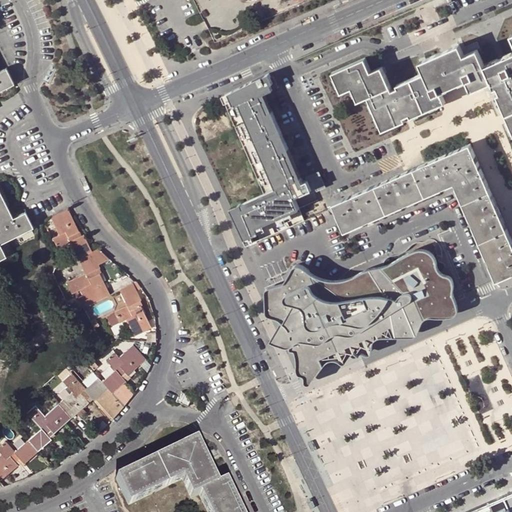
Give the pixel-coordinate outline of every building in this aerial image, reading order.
[(340,86),(342,92),(352,87),(355,86),(362,99),(366,97),(368,96),(369,98),(371,97),(376,108),(374,109),(378,117),(380,117),(385,128),(383,129),(384,130),(406,120),(405,117),(410,114),(411,117),(413,116),(412,114),(425,108),(426,110),(428,110),(426,108),(439,103),(440,106),(446,103),(441,93),(443,92),(441,88),(454,82),(455,85),(467,80),(473,91),(492,82),(495,88),(498,87),(501,93),(497,94),(511,126),(511,34),(511,35),(511,36),(511,56),(506,60),(505,57),(499,59),(500,62),(488,68),(486,64),(485,65),(478,49),(465,55),(460,44),(420,61),(425,72),(398,84),(399,86),(393,89),(382,66),(372,71),(365,58),(333,72),(334,74),(336,73),(342,85),(340,86)] [(486,64),(488,68),(500,62),(499,59),(498,58),(486,64)] [(0,243),(33,227),(27,211),(13,217),(12,214),(10,211),(0,192),(0,90),(14,83),(6,68),(0,71),(0,258),(6,256),(0,243)] [(263,76),(228,91),(234,105),(239,102),(275,188),(282,186),(284,190),(242,207),(241,203),(230,208),(245,238),(258,232),(256,227),(299,208),(296,200),(299,199),(298,195),(315,188),(316,191),(326,187),(320,175),(302,182),(300,177),(296,179),(284,150),(288,148),(272,111),(268,112),(261,95),(258,88),(262,86),(265,93),(273,89),(271,84),(274,83),(271,77),(270,73),(263,76)] [(339,87),(340,86),(342,85),(336,73),(334,74),(333,74),(339,87)] [(456,87),(455,85),(454,82),(441,88),(443,92),(456,87)] [(272,111),(265,93),(262,86),(258,88),(261,95),(268,112),(272,111)] [(352,87),(359,101),(362,99),(355,86),(352,87)] [(368,96),(366,97),(372,110),(374,109),(376,108),(371,97),(369,98),(368,96)] [(441,107),(440,106),(439,103),(426,108),(428,110),(429,113),(441,107)] [(426,113),(426,110),(425,108),(412,114),(413,116),(415,119),(426,113)] [(381,130),(383,129),(385,128),(380,117),(378,117),(375,119),(381,130)] [(333,203),(345,231),(455,183),(497,281),(511,274),(511,238),(471,143),(333,203)] [(284,150),(296,179),(300,177),(288,148),(284,150)] [(275,188),(241,203),(242,207),(284,190),(282,186),(275,188)] [(79,258),(92,252),(85,236),(81,237),(69,211),(52,218),(60,235),(54,238),(59,249),(71,243),(79,258)] [(289,281),(269,289),(307,370),(456,304),(444,279),(446,272),(446,269),(445,266),(440,264),(438,261),(441,253),(440,246),(436,241),(430,239),(424,243),(414,244),(408,248),(402,257),(338,283),(323,280),(308,267),(300,265),(293,267),(289,281)] [(98,270),(100,269),(92,252),(79,258),(86,274),(68,283),(72,293),(85,287),(88,293),(79,298),(84,308),(98,302),(110,295),(98,270)] [(136,336),(152,327),(142,307),(138,308),(136,303),(141,300),(137,290),(134,284),(121,290),(128,307),(116,313),(121,323),(127,319),(136,336)] [(95,319),(90,321),(94,328),(99,326),(95,319)] [(116,371),(103,383),(111,392),(125,407),(134,395),(124,384),(127,382),(122,377),(126,373),(128,376),(129,375),(146,359),(134,346),(120,358),(115,353),(107,360),(116,371)] [(99,367),(95,363),(90,367),(90,368),(94,372),(99,367)] [(66,367),(57,375),(63,382),(72,374),(66,367)] [(94,372),(90,368),(80,377),(85,383),(96,374),(94,372)] [(127,382),(131,378),(129,375),(128,376),(126,373),(122,377),(127,382)] [(82,385),(72,374),(63,382),(67,387),(73,393),(63,401),(59,405),(72,419),(89,404),(87,401),(91,396),(85,389),(88,386),(85,383),(82,385)] [(103,383),(96,374),(85,383),(88,386),(85,389),(91,396),(95,401),(95,402),(97,401),(113,419),(125,407),(111,392),(103,383)] [(63,401),(73,393),(67,387),(58,395),(63,401)] [(186,408),(191,398),(181,393),(176,403),(186,408)] [(28,441),(38,452),(52,440),(48,435),(52,432),(55,434),(72,419),(59,405),(46,417),(37,406),(28,414),(42,430),(28,441)] [(5,431),(17,439),(22,432),(10,424),(5,431)] [(217,486),(194,440),(115,479),(128,505),(180,480),(190,499),(198,495),(205,511),(238,511),(224,482),(217,486)] [(20,459),(25,464),(38,452),(28,441),(16,452),(6,442),(0,447),(0,452),(2,455),(0,457),(0,480),(1,482),(19,466),(16,463),(20,459)] [(511,511),(511,497),(470,511),(511,511)]
